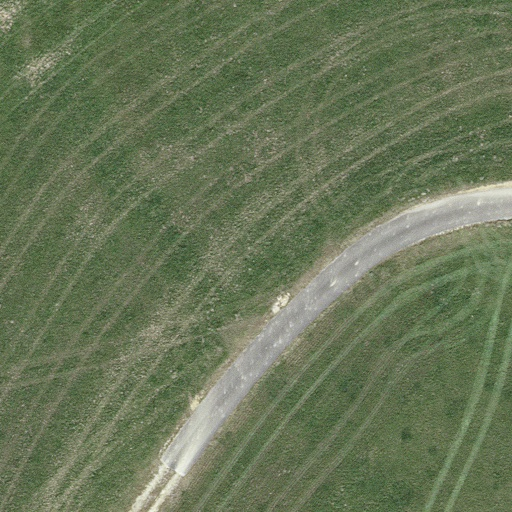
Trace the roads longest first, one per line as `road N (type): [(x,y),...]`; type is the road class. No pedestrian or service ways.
road 1 (unclassified): [(164,470),(255,346),(452,213),(511,219)]
road 2 (track): [(255,346),(47,73),(33,0)]
